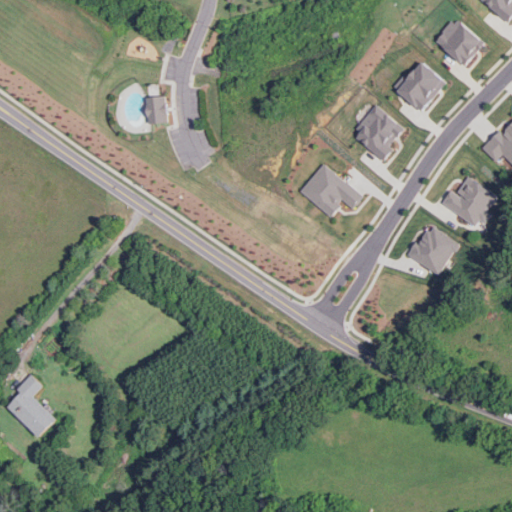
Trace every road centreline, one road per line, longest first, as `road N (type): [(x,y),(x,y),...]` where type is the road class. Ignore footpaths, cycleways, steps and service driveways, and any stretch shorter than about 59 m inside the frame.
road 1 (residential): [(511,415),(362,352),(0,103)]
road 2 (residential): [(511,68),(433,153),(323,328)]
